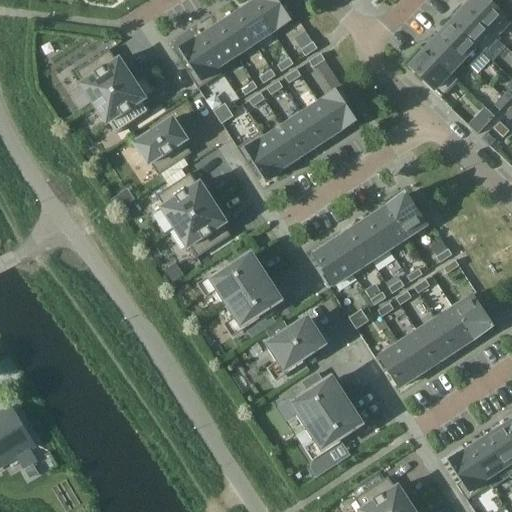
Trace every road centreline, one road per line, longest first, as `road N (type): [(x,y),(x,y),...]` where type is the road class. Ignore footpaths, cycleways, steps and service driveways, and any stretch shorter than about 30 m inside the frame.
road 1 (unclassified): [(0,120),(257,511)]
road 2 (residential): [(434,122),(276,222)]
road 3 (residential): [(411,432),(511,367)]
